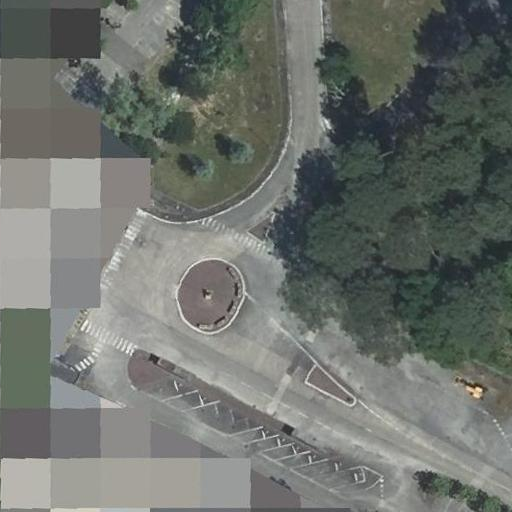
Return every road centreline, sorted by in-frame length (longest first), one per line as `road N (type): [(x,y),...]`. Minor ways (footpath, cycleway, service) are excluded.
road 1 (unclassified): [(222,239),(196,239),(158,265),(155,316),(196,348),(247,348)]
road 2 (unclassified): [(305,0),(308,94),(288,185)]
road 3 (unclassified): [(389,425),(352,377),(272,310)]
road 4 (unclassified): [(247,348),(322,403),(389,425)]
road 5 (unclassified): [(389,425),(511,490)]
